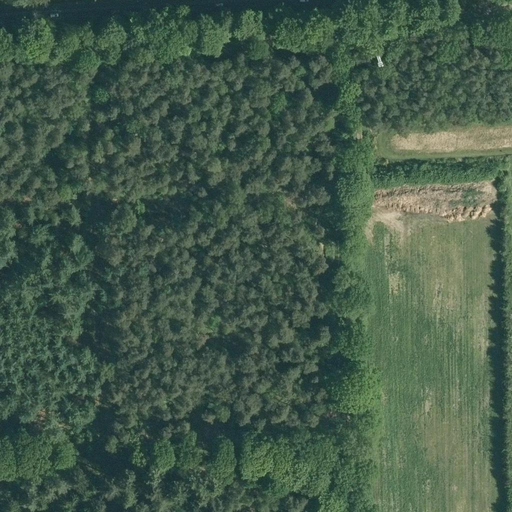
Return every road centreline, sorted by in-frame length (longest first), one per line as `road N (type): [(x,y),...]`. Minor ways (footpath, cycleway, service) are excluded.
road 1 (unclassified): [(0,57),(325,40),(466,13)]
road 2 (track): [(96,53),(99,452)]
road 3 (track): [(0,453),(344,450)]
road 4 (track): [(342,405),(329,122)]
road 5 (primary): [(0,14),(206,0)]
